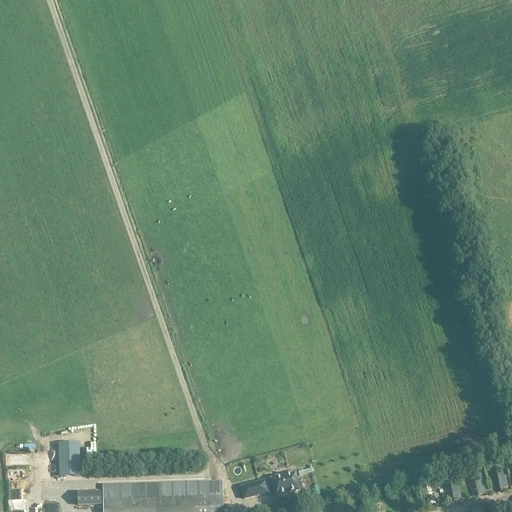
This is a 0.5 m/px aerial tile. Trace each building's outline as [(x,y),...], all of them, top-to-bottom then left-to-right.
[(58,476),(77,475),(77,444),(57,444),(58,476)] [(504,467),(496,469),(500,490),(509,488),(504,467)] [(482,471),(472,474),(477,496),(487,494),(482,471)] [(273,479),(271,480),(275,497),(300,490),(295,473),(279,477),(278,476),(274,477),(273,479)] [(458,477),(449,479),(454,502),(463,500),(458,477)] [(442,480),(433,482),(438,504),(447,502),(442,480)] [(223,511),(222,482),(102,485),(103,511),(223,511)] [(240,488),(243,499),(262,494),(259,483),(240,488)] [(423,486),(414,488),(419,509),(428,507),(423,486)] [(77,494),(77,507),(101,506),(101,493),(77,494)] [(404,494),(396,496),(399,511),(408,511),(409,511),(404,494)] [(390,511),(386,497),(378,500),(381,511),(390,511)] [(511,510),(510,503),(490,507),(491,511),(505,511),(511,510)]
